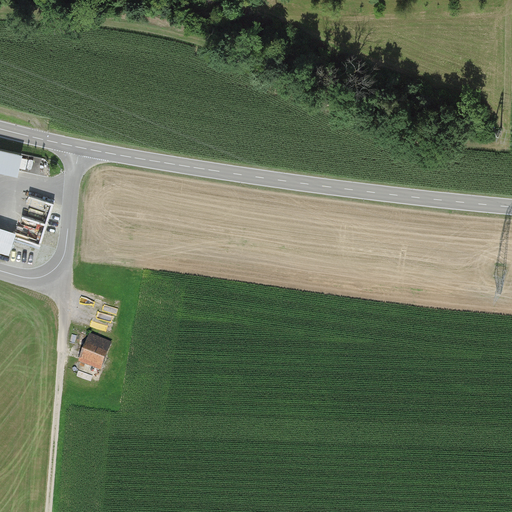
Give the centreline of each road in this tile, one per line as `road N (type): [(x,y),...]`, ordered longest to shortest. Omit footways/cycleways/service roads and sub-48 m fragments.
road 1 (tertiary): [(511,206),(303,184),(80,147)]
road 2 (track): [(52,272),(62,298),(63,355),(50,511)]
road 3 (residential): [(80,147),(64,259),(41,277),(0,270)]
